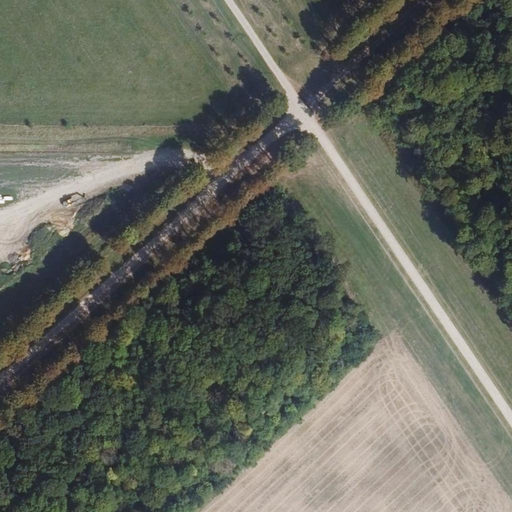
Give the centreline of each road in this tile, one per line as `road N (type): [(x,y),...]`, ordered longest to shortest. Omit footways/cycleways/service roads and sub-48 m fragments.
road 1 (track): [(0,385),(428,0)]
road 2 (track): [(511,420),(228,0)]
